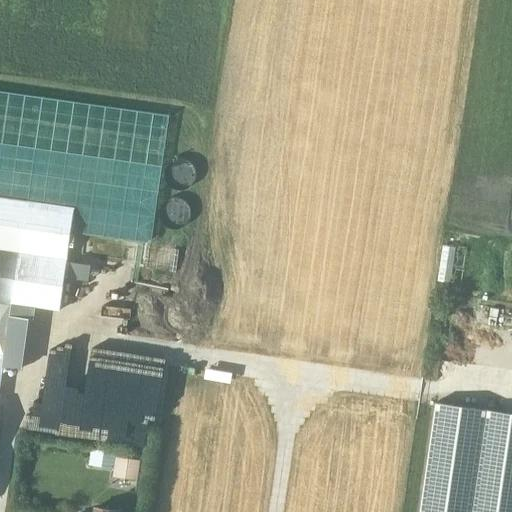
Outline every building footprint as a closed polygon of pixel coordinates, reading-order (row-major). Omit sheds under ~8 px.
[(0,142),(37,148),(162,166),(170,112),(0,88),(0,142)] [(0,142),(0,197),(75,208),(74,215),(71,232),(151,244),(162,166),(37,148),(0,142)] [(0,251),(19,254),(11,305),(60,312),(74,215),(75,208),(0,197),(0,251)] [(174,251),(153,249),(152,262),(174,263),(174,251)] [(19,254),(0,251),(0,384),(11,305),(19,254)] [(59,391),(58,408),(89,409),(90,393),(59,391)] [(420,511),(511,511),(511,413),(436,403),(420,511)] [(33,425),(78,426),(78,409),(33,407),(33,425)] [(94,421),(94,435),(131,437),(132,423),(94,421)] [(88,465),(112,468),(114,453),(90,450),(88,465)] [(136,480),(139,459),(115,455),(112,476),(136,480)]
